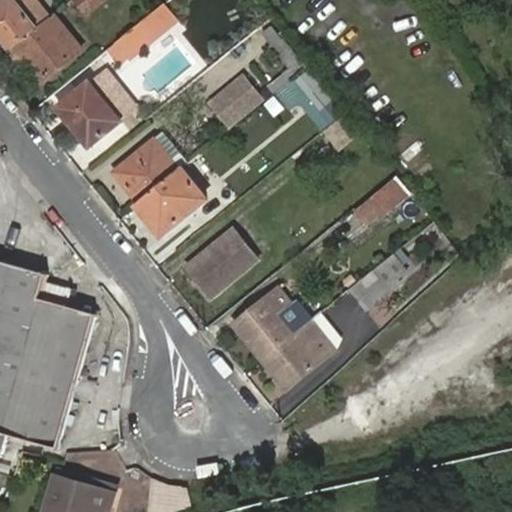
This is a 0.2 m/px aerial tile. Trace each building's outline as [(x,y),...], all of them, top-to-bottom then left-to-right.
[(0,30),(13,47),(42,24),(23,0),(4,0),(0,4),(0,30)] [(103,0),(76,0),(87,14),(103,0)] [(248,0),(238,0),(236,3),(245,14),(254,8),(248,0)] [(85,46),(58,11),(42,24),(13,47),(42,82),(85,46)] [(275,26),(265,34),(292,70),(302,61),(275,26)] [(129,32),(110,47),(122,62),(141,47),(129,32)] [(235,130),(271,99),(248,72),(212,102),(235,130)] [(320,78),(307,89),(320,105),(325,103),(335,116),(346,108),(320,78)] [(94,79),(61,106),(93,144),(125,117),(115,106),(103,91),(94,79)] [(114,82),(103,91),(115,106),(126,97),(114,82)] [(352,116),(332,132),(343,148),(363,130),(352,116)] [(141,202),(187,165),(160,133),(117,169),(141,202)] [(210,195),(187,165),(141,202),(140,203),(164,232),(210,195)] [(393,212),(417,192),(404,176),(379,197),(393,212)] [(231,276),(236,282),(261,260),(236,228),(192,266),(212,292),(231,276)] [(38,439),(57,445),(96,309),(41,293),(45,271),(0,258),(0,444),(9,446),(11,433),(24,436),(22,440),(37,444),(38,439)] [(386,282),(376,269),(355,285),(366,298),(386,282)] [(217,298),(236,282),(231,276),(212,292),(217,298)] [(264,357),(299,329),(287,314),(297,306),(284,286),(237,324),(264,357)] [(321,341),(307,323),(299,329),(264,357),(289,388),(334,354),(323,338),(321,341)] [(77,479),(54,473),(52,480),(75,487),(77,479)] [(127,474),(125,503),(151,505),(153,476),(127,474)] [(75,487),(52,480),(42,511),(106,511),(112,489),(77,479),(75,487)] [(158,481),(149,511),(150,511),(186,511),(192,491),(158,481)]
